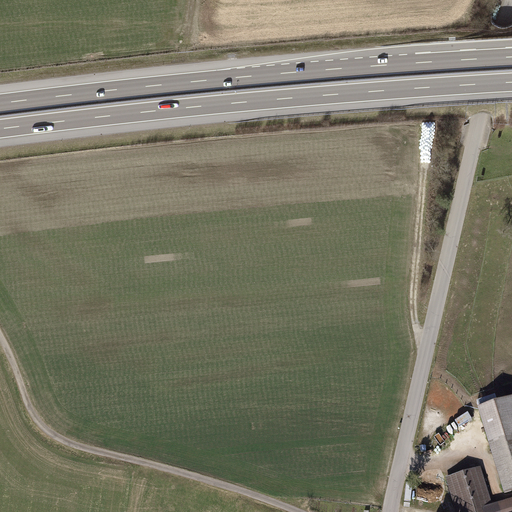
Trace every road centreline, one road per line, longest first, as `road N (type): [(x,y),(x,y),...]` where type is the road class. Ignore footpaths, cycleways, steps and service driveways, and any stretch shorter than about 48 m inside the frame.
road 1 (tertiary): [(390,511),(511,0)]
road 2 (motorway): [(0,129),(511,82)]
road 3 (motorway): [(511,56),(0,103)]
road 4 (residential): [(293,511),(70,445),(36,423),(0,337)]
road 5 (track): [(426,354),(410,299),(425,146)]
road 6 (track): [(424,366),(469,401),(486,463)]
